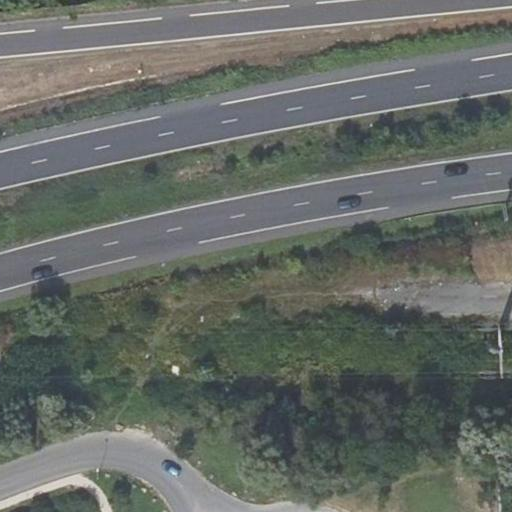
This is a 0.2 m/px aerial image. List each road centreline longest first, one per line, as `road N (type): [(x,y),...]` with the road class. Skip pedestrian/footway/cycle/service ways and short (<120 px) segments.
road 1 (trunk): [(0,272),(326,199),(511,171)]
road 2 (trunk): [(511,72),(0,170)]
road 3 (trunk): [(511,0),(0,48)]
road 4 (unclassified): [(0,484),(95,455),(168,478),(194,511)]
